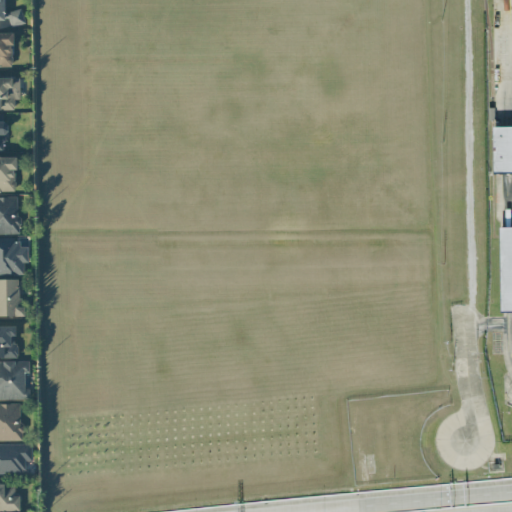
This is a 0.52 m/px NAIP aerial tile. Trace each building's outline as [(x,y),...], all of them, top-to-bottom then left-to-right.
[(10,27),(23,24),(20,9),(7,12),(10,27)] [(10,33),(0,32),(0,67),(10,68),(10,33)] [(0,110),(13,110),(12,100),(18,100),(18,78),(0,78),(0,110)] [(511,126),(493,127),(495,174),(511,173),(511,126)] [(0,192),(13,192),(13,157),(0,157),(0,192)] [(16,197),(0,197),(0,234),(17,235),(16,197)] [(511,227),(501,227),(502,312),(511,312),(511,227)] [(0,275),(22,275),(22,264),(26,264),(25,247),(16,247),(15,238),(0,238),(0,275)] [(0,317),(18,317),(17,279),(0,279),(0,317)] [(13,323),(0,323),(0,358),(14,358),(13,323)] [(0,400),(26,400),(26,389),(22,389),(22,373),(27,373),(26,362),(0,361),(0,400)] [(20,404),(0,403),(0,441),(19,442),(20,404)] [(29,444),(0,444),(0,475),(22,475),(21,461),(30,461),(29,444)] [(0,511),(17,511),(17,495),(13,495),(13,482),(0,482),(0,511)]
